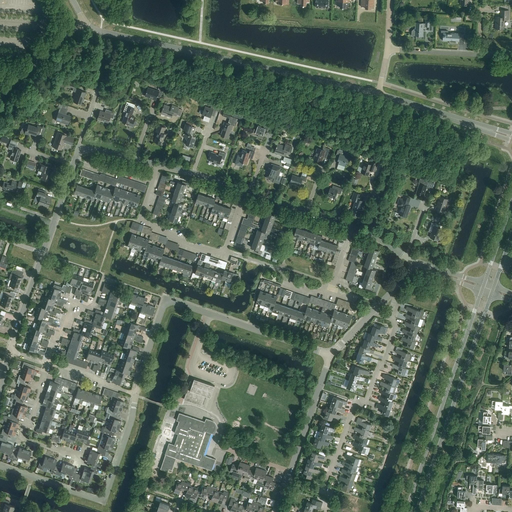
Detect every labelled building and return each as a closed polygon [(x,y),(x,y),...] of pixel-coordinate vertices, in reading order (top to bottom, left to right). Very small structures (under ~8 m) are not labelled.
[(374,7),(374,0),(361,0),(361,6),(365,7),(365,8),(371,9),(371,7),(374,7)] [(508,20),(509,10),(501,10),(501,17),(496,17),(496,21),(496,28),(503,29),(504,22),(504,20),(508,20)] [(423,36),(423,26),(425,26),(429,27),(429,21),(425,20),(425,23),(415,23),(415,29),(414,29),(412,31),(412,35),(416,36),(416,38),(420,39),(422,37),(422,36),(423,36)] [(448,31),(441,30),(441,36),(444,36),(444,40),(449,41),(449,43),(464,44),(464,33),(454,33),(448,33),(448,31)] [(86,92),(77,89),(75,89),(77,85),(69,83),(67,87),(73,89),(72,91),(76,92),(73,102),(80,105),(82,99),(83,99),(86,92)] [(159,91),(148,87),(145,96),(153,98),(152,99),(156,100),(159,91)] [(126,112),(122,123),(128,125),(133,127),(136,126),(137,122),(134,121),(135,117),(131,116),(134,108),(135,105),(127,102),(123,111),(126,112)] [(176,116),(179,108),(172,105),(172,107),(164,105),(161,113),(172,117),(173,114),(176,116)] [(60,106),(58,112),(56,120),(68,124),(71,116),(66,114),(68,109),(67,109),(60,106)] [(203,106),(202,110),(204,110),(203,114),(205,115),(203,120),(209,122),(213,110),(219,112),(220,109),(211,106),(211,108),(203,106)] [(113,119),(115,112),(108,110),(107,113),(101,111),(98,119),(107,122),(109,117),(113,119)] [(230,118),(228,123),(224,122),(222,129),(223,129),(221,136),(228,138),(230,134),(229,134),(230,130),(231,131),(233,125),(236,126),(238,119),(231,116),(232,113),(224,110),(223,115),(230,118)] [(39,135),(42,127),(37,126),(37,127),(29,124),(27,129),(26,129),(23,128),(22,129),(21,132),(22,133),(28,135),(29,133),(36,135),(36,134),(39,135)] [(186,124),(183,130),(186,131),(184,137),(187,140),(184,148),(188,150),(190,146),(193,147),(196,139),(193,135),(196,127),(186,124)] [(267,133),(270,126),(265,124),(264,128),(261,127),(262,126),(258,124),(257,129),(254,128),(252,132),(258,135),(258,136),(262,138),(264,132),(267,133)] [(162,145),(166,134),(164,133),(166,128),(158,125),(156,132),(157,132),(154,142),(162,145)] [(72,144),(74,138),(58,132),(53,146),(61,149),(64,141),(72,144)] [(11,140),(10,142),(8,148),(13,150),(10,158),(18,161),(21,150),(16,148),(17,145),(12,143),(13,141),(11,140)] [(275,152),(285,156),(286,153),(290,154),(292,147),(286,144),(285,146),(278,144),(275,152)] [(327,156),(330,149),(323,147),(322,150),(317,149),(314,158),(322,161),(324,155),(327,156)] [(243,150),(241,156),(238,155),(236,160),(237,163),(237,165),(242,166),(243,163),(247,164),(249,159),(248,159),(249,157),(253,158),(255,152),(249,150),(248,153),(247,152),(247,151),(243,150)] [(347,153),(346,156),(342,154),(343,151),(338,150),(336,156),(339,157),(338,160),(339,160),(338,163),(345,166),(346,162),(348,162),(349,159),(351,159),(353,155),(347,153)] [(224,159),(226,154),(220,151),(218,155),(216,155),(216,154),(211,152),(210,156),(211,157),(210,160),(219,164),(221,158),(224,159)] [(189,163),(191,157),(183,155),(181,161),(189,163)] [(282,161),(291,164),(293,159),(284,156),(282,161)] [(33,170),(36,163),(28,160),(26,167),(33,170)] [(375,172),(377,163),(371,161),(370,164),(364,162),(362,167),(363,167),(361,173),(368,175),(370,170),(375,172)] [(40,164),(38,169),(43,171),(42,175),(41,175),(41,176),(40,178),(47,181),(50,173),(52,174),(53,171),(49,170),(51,164),(46,162),(45,165),(40,164)] [(278,176),(281,167),(273,164),(272,169),(268,168),(265,177),(272,179),(271,181),(279,184),(281,177),(278,176)] [(302,174),(301,177),(292,175),(290,182),(300,185),(302,180),(306,181),(307,176),(306,176),(307,172),(303,171),(302,174)] [(418,183),(419,183),(416,193),(424,196),(427,187),(428,187),(428,188),(432,189),(434,183),(420,178),(418,183)] [(14,191),(17,183),(12,181),(11,184),(4,181),(2,187),(5,188),(4,191),(8,192),(9,190),(14,191)] [(169,186),(176,188),(184,191),(186,184),(188,185),(189,183),(183,181),(182,183),(178,182),(177,186),(175,185),(176,182),(171,181),(169,186)] [(73,193),(80,195),(82,187),(76,184),(73,193)] [(93,197),(97,198),(101,186),(96,185),(94,191),(95,191),(93,197)] [(101,186),(97,198),(101,200),(105,188),(101,186)] [(340,194),(343,188),(335,186),(334,189),(330,187),(327,196),(335,198),(337,193),(340,194)] [(80,195),(86,197),(88,189),(82,187),(80,195)] [(111,199),(115,200),(119,188),(114,187),(113,190),(111,199)] [(105,201),(109,189),(105,188),(101,200),(105,201)] [(119,202),(123,190),(119,188),(115,200),(119,202)] [(176,188),(174,194),(182,197),(184,197),(185,195),(183,194),(184,191),(176,188)] [(48,206),(52,197),(45,195),(47,192),(38,189),(36,196),(40,197),(38,203),(48,206)] [(95,191),(94,191),(88,189),(86,197),(92,199),(93,197),(95,191)] [(113,190),(109,189),(105,201),(109,203),(111,199),(113,190)] [(119,202),(123,203),(127,191),(123,190),(119,202)] [(127,205),(131,193),(127,191),(123,203),(127,205)] [(361,212),(365,202),(359,200),(361,195),(354,192),(352,199),(356,201),(351,213),(359,216),(360,211),(361,212)] [(136,194),(131,193),(127,205),(131,206),(136,194)] [(140,195),(136,194),(131,206),(136,208),(140,195)] [(180,203),(180,202),(182,197),(174,194),(172,200),(175,201),(180,203)] [(404,196),(403,199),(399,198),(397,205),(401,207),(399,214),(407,217),(411,206),(408,205),(410,198),(404,196)] [(444,209),(448,199),(440,197),(437,206),(436,206),(435,210),(444,213),(446,209),(444,209)] [(175,201),(173,207),(182,210),(184,204),(180,202),(180,203),(175,201)] [(182,210),(173,207),(171,213),(179,216),(182,217),(183,214),(180,214),(182,210)] [(265,218),(274,221),(276,215),(267,212),(265,218)] [(177,222),(179,216),(171,213),(169,219),(177,222)] [(265,218),(263,224),(272,227),(274,221),(265,218)] [(131,228),(134,229),(136,230),(137,228),(139,224),(133,221),(131,228)] [(272,227),(263,224),(262,228),(258,227),(259,225),(253,223),(252,224),(246,222),(245,225),(251,227),(258,229),(261,230),(266,232),(269,234),(272,227)] [(443,236),(440,235),(442,230),(438,228),(439,225),(432,222),(429,229),(433,231),(430,237),(434,239),(438,240),(439,240),(442,241),(443,236)] [(258,229),(256,235),(264,238),(266,232),(261,230),(258,229)] [(132,248),(136,235),(131,234),(127,246),(132,248)] [(132,248),(136,249),(140,237),(136,235),(132,248)] [(262,244),(264,238),(256,235),(253,241),(262,244)] [(235,242),(242,244),(243,245),(244,242),(243,241),(244,238),(237,236),(235,242)] [(145,238),(140,237),(136,249),(140,250),(145,238)] [(140,250),(144,252),(145,252),(148,243),(149,240),(145,238),(140,250)] [(262,244),(253,241),(251,247),(255,249),(255,251),(259,252),(261,253),(262,251),(260,250),(262,244)] [(148,257),(152,245),(148,243),(145,252),(144,252),(143,255),(148,257)] [(156,246),(152,245),(148,257),(152,258),(156,246)] [(160,247),(156,246),(152,258),(156,260),(160,247)] [(160,247),(156,260),(160,261),(162,255),(163,255),(165,249),(160,247)] [(368,254),(377,257),(379,251),(370,248),(368,254)] [(375,263),(377,257),(368,254),(366,260),(375,263)] [(169,257),(163,255),(162,255),(160,261),(159,263),(166,265),(169,257)] [(166,265),(172,267),(174,259),(169,257),(166,265)] [(178,269),(180,261),(174,259),(172,267),(178,269)] [(373,269),(375,263),(366,260),(364,266),(368,267),(373,269)] [(183,272),(186,263),(180,261),(178,269),(183,272)] [(202,266),(199,275),(204,276),(208,263),(206,262),(204,267),(202,266)] [(193,265),(186,263),(183,272),(190,274),(193,265)] [(368,267),(366,273),(374,276),(377,270),(373,269),(368,267)] [(22,271),(14,268),(12,269),(9,279),(20,283),(22,278),(20,277),(22,271)] [(372,282),(374,276),(366,273),(364,279),(372,282)] [(73,274),(69,284),(75,286),(78,276),(73,274)] [(83,278),(78,276),(75,286),(77,286),(76,289),(79,290),(80,287),(83,280),(83,278)] [(80,287),(79,290),(84,292),(88,282),(89,279),(84,277),(83,278),(83,280),(80,287)] [(18,289),(20,283),(9,279),(7,279),(6,282),(7,282),(6,285),(3,286),(4,288),(5,288),(14,291),(15,288),(18,289)] [(372,282),(364,279),(362,283),(360,282),(359,287),(362,288),(363,286),(370,288),(372,282)] [(84,292),(90,293),(93,284),(88,282),(84,292)] [(51,287),(50,292),(59,295),(62,288),(53,285),(53,287),(51,287)] [(4,294),(2,299),(11,302),(13,297),(9,295),(10,293),(3,290),(2,293),(4,294)] [(260,304),(265,292),(260,290),(256,303),(260,304)] [(50,292),(48,297),(55,300),(58,301),(60,302),(63,303),(66,304),(67,301),(61,299),(59,298),(59,295),(50,292)] [(111,292),(109,298),(119,301),(121,295),(115,293),(112,292),(111,292)] [(265,292),(260,304),(264,306),(269,293),(265,292)] [(269,307),(273,295),(269,293),(264,306),(269,307)] [(130,303),(136,305),(139,296),(133,294),(130,303)] [(273,295),(269,307),(273,308),(275,302),(277,296),(273,295)] [(44,302),(53,305),(55,300),(48,297),(45,296),(44,302)] [(143,303),(144,300),(145,298),(139,296),(136,305),(141,307),(143,303)] [(2,299),(0,298),(0,308),(4,310),(5,307),(9,308),(11,302),(2,299)] [(107,304),(117,307),(119,301),(109,298),(108,301),(107,304)] [(52,310),(53,305),(44,302),(42,307),(48,309),(51,310),(52,311),(52,310)] [(278,313),(281,304),(275,302),(273,308),(272,311),(278,313)] [(149,305),(143,303),(141,307),(139,313),(145,315),(149,305)] [(351,303),(349,309),(355,312),(358,305),(351,303)] [(107,304),(105,309),(115,313),(117,307),(107,304)] [(287,306),(281,304),(278,313),(284,315),(287,306)] [(149,305),(145,315),(152,317),(155,307),(149,305)] [(37,311),(47,315),(48,309),(42,307),(38,306),(37,311)] [(290,317),(293,308),(287,306),(284,315),(290,317)] [(413,312),(411,316),(420,319),(422,319),(424,312),(423,310),(421,309),(420,311),(407,306),(406,310),(413,312)] [(303,319),(307,320),(311,308),(307,307),(305,312),(305,313),(303,319)] [(320,311),(316,323),(320,325),(324,312),(326,308),(323,307),(321,311),(320,311)] [(296,319),(299,310),(293,308),(290,317),(296,319)] [(312,322),(316,309),(311,308),(307,320),(312,322)] [(104,312),(103,315),(106,316),(113,319),(115,313),(105,309),(104,312)] [(320,311),(316,309),(312,322),(316,323),(320,311)] [(330,322),(331,322),(334,323),(339,311),(334,309),(334,310),(332,315),(330,322)] [(305,312),(299,310),(296,319),(302,321),(303,319),(305,313),(305,312)] [(47,315),(37,311),(35,317),(39,318),(45,320),(47,315)] [(343,312),(339,311),(334,323),(339,325),(343,312)] [(320,325),(324,326),(328,314),(324,312),(320,325)] [(343,326),(347,314),(343,312),(339,325),(343,326)] [(94,319),(104,322),(106,316),(103,315),(101,314),(96,313),(94,319)] [(332,315),(328,314),(324,326),(328,328),(331,322),(330,322),(332,315)] [(351,315),(347,314),(343,326),(347,328),(351,315)] [(420,319),(411,316),(406,314),(405,317),(412,320),(411,323),(417,326),(420,319)] [(47,327),(49,321),(47,321),(45,320),(39,318),(37,323),(47,327)] [(94,319),(92,325),(95,326),(102,328),(104,322),(94,319)] [(85,322),(85,323),(83,328),(93,331),(95,326),(92,325),(90,324),(85,322)] [(128,322),(126,328),(136,331),(138,325),(128,322)] [(419,326),(417,326),(411,323),(406,322),(405,325),(411,327),(410,331),(417,333),(419,326)] [(37,323),(35,328),(43,331),(45,332),(47,327),(37,323)] [(373,326),(371,333),(377,336),(379,332),(386,334),(388,328),(378,324),(377,328),(373,326)] [(31,333),(41,336),(43,331),(35,328),(33,328),(31,333)] [(93,331),(83,328),(81,334),(84,335),(91,337),(93,331)] [(136,331),(126,328),(124,333),(134,337),(142,340),(143,337),(135,334),(136,331)] [(414,340),(417,333),(410,331),(403,329),(402,332),(409,334),(408,338),(414,340)] [(72,337),(82,341),(84,335),(81,334),(79,333),(74,332),(72,337)] [(31,333),(30,338),(39,342),(41,336),(31,333)] [(132,343),(134,337),(124,333),(122,339),(132,343)] [(369,333),(367,340),(373,342),(375,338),(381,341),(383,337),(377,336),(371,333),(369,333)] [(416,341),(414,340),(408,338),(403,336),(401,339),(408,342),(407,346),(413,348),(416,341)] [(62,341),(70,343),(80,347),(82,341),(72,337),(71,341),(63,338),(62,341)] [(28,343),(37,347),(39,342),(30,338),(28,343)] [(130,348),(132,343),(122,339),(120,345),(127,348),(127,347),(130,348)] [(367,340),(365,339),(362,346),(369,349),(370,345),(377,347),(378,344),(373,342),(367,340)] [(36,349),(37,347),(28,343),(26,349),(44,355),(45,352),(36,349)] [(68,349),(78,352),(80,347),(70,343),(70,344),(68,349)] [(361,346),(358,353),(365,355),(366,351),(373,354),(374,350),(369,349),(362,346),(361,346)] [(135,357),(137,351),(132,349),(130,348),(127,347),(127,348),(125,353),(135,357)] [(67,356),(70,357),(73,358),(76,358),(78,352),(68,349),(66,355),(67,356)] [(401,358),(407,360),(410,361),(412,356),(412,355),(411,354),(396,349),(395,352),(402,354),(401,358)] [(86,359),(92,361),(95,352),(89,350),(86,359)] [(99,361),(104,363),(108,353),(102,351),(101,353),(99,361)] [(101,353),(95,352),(92,361),(98,363),(99,361),(101,353)] [(114,355),(108,353),(104,363),(107,364),(104,373),(107,374),(114,355)] [(133,363),(135,357),(125,353),(123,359),(133,363)] [(365,355),(358,353),(356,360),(362,363),(364,358),(371,361),(372,358),(365,355)] [(398,365),(405,368),(407,360),(401,358),(394,356),(393,359),(400,361),(398,365)] [(121,365),(131,368),(133,363),(123,359),(121,365)] [(511,360),(511,361),(511,364),(504,363),(503,371),(507,371),(507,374),(511,374),(511,366),(511,360)] [(24,368),(23,372),(33,375),(35,369),(29,367),(30,365),(23,362),(22,367),(24,368)] [(407,368),(405,368),(398,365),(393,364),(392,367),(399,369),(398,373),(404,375),(407,368)] [(131,368),(121,365),(119,371),(126,373),(129,374),(131,368)] [(360,376),(361,372),(368,375),(369,371),(355,367),(353,374),(360,376)] [(114,369),(113,371),(115,372),(114,376),(124,379),(126,373),(119,371),(116,370),(114,369)] [(33,375),(23,372),(22,376),(19,375),(17,380),(19,381),(19,380),(24,382),(25,379),(31,381),(33,375)] [(365,378),(360,376),(353,374),(351,373),(349,380),(356,383),(356,382),(360,384),(360,383),(360,382),(359,380),(360,380),(364,381),(365,378)] [(388,383),(397,386),(399,383),(396,382),(397,379),(383,374),(382,377),(389,380),(388,383)] [(122,385),(124,379),(114,376),(112,382),(122,385)] [(211,397),(215,385),(195,379),(194,382),(190,381),(184,399),(202,405),(205,395),(211,397)] [(20,387),(19,390),(29,393),(31,388),(25,386),(26,383),(24,382),(19,380),(19,381),(17,380),(16,383),(18,383),(17,386),(20,387)] [(356,383),(349,380),(346,387),(353,390),(354,386),(362,388),(363,385),(360,384),(356,382),(356,383)] [(60,384),(57,383),(54,382),(50,381),(48,387),(62,391),(62,390),(61,389),(63,385),(60,384)] [(397,386),(388,383),(381,381),(380,384),(384,386),(383,389),(394,393),(395,393),(397,386)] [(62,391),(48,387),(46,392),(56,396),(57,392),(61,394),(62,391)] [(80,404),(85,390),(78,388),(75,398),(79,399),(77,403),(80,404)] [(391,400),(394,393),(383,389),(380,388),(379,392),(386,394),(385,398),(391,401),(391,400)] [(15,393),(13,398),(16,399),(20,401),(21,398),(26,400),(29,393),(19,390),(18,394),(15,393)] [(90,392),(85,390),(80,404),(82,404),(83,401),(87,402),(90,392)] [(56,396),(46,392),(44,398),(58,403),(58,401),(55,400),(56,396)] [(91,408),(96,394),(90,392),(87,402),(90,403),(89,407),(91,408)] [(102,396),(96,394),(91,408),(93,408),(94,404),(98,406),(102,396)] [(385,402),(384,406),(391,408),(393,401),(391,400),(391,401),(385,398),(379,396),(378,400),(385,402)] [(124,401),(117,399),(114,398),(112,397),(111,397),(110,399),(113,400),(112,404),(122,407),(124,401)] [(333,397),(331,404),(341,407),(343,404),(346,405),(347,402),(333,397)] [(58,403),(44,398),(42,405),(46,406),(56,409),(58,403)] [(16,399),(14,405),(17,406),(16,409),(26,412),(28,406),(22,404),(23,402),(20,401),(16,399)] [(502,405),(503,401),(492,400),(492,405),(495,405),(495,409),(502,409),(502,405)] [(391,408),(384,406),(377,403),(376,407),(383,409),(382,413),(388,415),(391,408)] [(120,413),(122,407),(112,404),(111,408),(108,407),(106,412),(109,413),(113,414),(114,411),(120,413)] [(331,404),(328,411),(335,414),(335,413),(337,410),(344,412),(345,409),(341,407),(331,404)] [(502,413),(511,414),(511,409),(511,405),(502,405),(502,409),(501,413),(502,413)] [(46,406),(44,411),(58,416),(59,414),(55,413),(56,409),(46,406)] [(26,412),(16,409),(15,413),(12,412),(10,417),(14,418),(14,419),(17,420),(18,417),(23,419),(26,412)] [(328,411),(327,410),(324,418),(331,420),(333,416),(339,419),(340,415),(335,413),(335,414),(328,411)] [(58,416),(44,411),(42,417),(52,421),(53,417),(57,418),(58,416)] [(487,423),(486,426),(487,426),(491,426),(493,426),(493,423),(491,423),(492,416),(488,416),(488,412),(484,412),(483,422),(487,423)] [(111,419),(109,423),(119,426),(121,420),(115,419),(117,415),(113,414),(109,413),(108,418),(111,419)] [(209,420),(208,423),(179,413),(177,421),(179,421),(178,426),(177,425),(174,433),(178,434),(174,445),(171,444),(169,447),(168,447),(165,454),(165,455),(160,469),(168,472),(169,469),(172,470),(176,458),(212,471),(216,459),(204,455),(211,434),(214,435),(216,430),(216,427),(215,424),(213,422),(212,421),(209,420)] [(14,419),(14,418),(10,417),(4,415),(3,419),(5,421),(8,422),(7,426),(17,429),(18,423),(13,421),(14,419)] [(42,417),(40,423),(54,428),(55,426),(51,425),(52,421),(42,417)] [(362,429),(369,431),(371,424),(365,422),(366,420),(358,417),(356,423),(363,425),(362,429)] [(54,428),(40,423),(38,429),(37,429),(36,432),(41,434),(42,431),(48,433),(50,429),(53,430),(54,428)] [(102,426),(101,430),(110,433),(111,431),(117,433),(119,426),(109,423),(108,427),(105,426),(105,427),(102,426)] [(322,424),(320,431),(327,433),(328,430),(335,432),(336,429),(322,424)] [(486,436),(492,436),(493,433),(490,433),(491,426),(487,426),(486,426),(479,425),(478,429),(482,429),(482,433),(486,433),(486,436)] [(3,429),(1,434),(8,436),(9,433),(14,435),(17,429),(7,426),(6,430),(3,429)] [(64,429),(62,437),(61,439),(67,441),(72,427),(70,426),(68,430),(64,429)] [(74,439),(80,441),(85,427),(83,426),(81,430),(77,429),(76,433),(74,439)] [(366,438),(369,431),(362,429),(355,426),(354,430),(361,432),(359,436),(366,438)] [(72,427),(67,441),(73,443),(74,439),(76,433),(72,432),(74,428),(72,427)] [(85,427),(80,441),(86,443),(85,444),(88,446),(91,437),(88,436),(89,433),(85,431),(87,428),(85,427)] [(104,437),(103,441),(113,444),(115,438),(109,436),(110,433),(101,430),(100,431),(103,432),(101,436),(104,437)] [(327,433),(320,431),(317,438),(324,441),(326,437),(332,439),(333,436),(327,433)] [(8,436),(1,434),(0,433),(0,445),(0,446),(0,451),(5,453),(8,443),(6,443),(8,436)] [(360,440),(359,444),(365,446),(368,439),(366,438),(359,436),(354,434),(353,437),(360,440)] [(492,440),(492,436),(486,436),(486,439),(478,438),(478,445),(481,446),(481,449),(485,449),(486,439),(492,440)] [(324,441),(317,438),(315,438),(313,445),(320,447),(321,443),(328,446),(329,442),(324,441)] [(99,444),(97,449),(104,451),(105,448),(111,450),(113,444),(103,441),(102,445),(99,444)] [(367,446),(365,446),(359,444),(353,442),(352,445),(359,448),(358,451),(365,454),(367,446)] [(8,443),(5,453),(8,454),(7,457),(12,459),(15,452),(12,451),(14,445),(8,443)] [(19,458),(22,459),(26,449),(20,447),(18,453),(15,452),(12,459),(18,461),(19,458)] [(31,451),(26,449),(22,459),(26,461),(25,464),(30,465),(33,458),(29,457),(31,451)] [(104,451),(97,449),(96,452),(91,450),(89,455),(98,459),(100,455),(102,456),(104,451)] [(317,461),(318,458),(325,460),(326,457),(313,452),(310,459),(317,461)] [(351,460),(350,463),(357,466),(359,459),(345,454),(344,457),(351,460)] [(506,455),(495,454),(495,463),(505,463),(505,459),(506,455)] [(92,464),(91,466),(98,468),(100,464),(97,463),(98,459),(89,455),(86,462),(92,464)] [(44,467),(48,468),(51,458),(45,456),(43,462),(40,461),(38,468),(43,470),(44,467)] [(57,460),(51,458),(48,468),(51,469),(50,472),(56,474),(58,467),(55,466),(57,460)] [(322,463),(317,461),(310,459),(309,458),(306,465),(313,468),(314,464),(321,466),(322,463)] [(348,470),(356,473),(357,474),(359,466),(357,466),(350,463),(343,461),(342,464),(349,467),(348,470)] [(65,474),(69,464),(63,462),(61,468),(58,467),(56,474),(60,476),(62,473),(65,474)] [(241,475),(245,464),(240,462),(238,466),(233,464),(230,472),(237,475),(238,473),(241,475)] [(73,480),(76,473),(73,472),(75,466),(69,464),(65,474),(69,475),(68,478),(73,480)] [(249,479),(252,470),(249,469),(250,466),(245,464),(241,475),(245,476),(244,479),(248,480),(249,479)] [(320,470),(313,468),(306,465),(304,473),(307,474),(306,477),(311,479),(312,475),(311,475),(312,471),(319,474),(320,470)] [(85,467),(83,473),(92,477),(94,473),(96,474),(98,468),(91,466),(90,469),(85,467)] [(254,479),(258,480),(261,469),(256,468),(255,471),(252,470),(249,479),(254,480),(254,479)] [(261,469),(258,480),(261,482),(261,483),(265,484),(268,477),(268,476),(265,475),(267,471),(261,469)] [(348,474),(347,478),(354,480),(356,473),(348,470),(342,469),(341,472),(348,474)] [(92,477),(83,473),(82,475),(76,473),(73,480),(83,484),(84,481),(90,483),(92,477)] [(469,483),(476,484),(477,483),(477,480),(477,476),(467,475),(466,479),(470,480),(469,483)] [(273,478),(268,476),(268,477),(265,484),(264,486),(268,488),(268,489),(272,491),(275,483),(272,482),(273,478)] [(351,488),(354,480),(347,478),(340,476),(339,479),(346,481),(344,485),(342,489),(349,491),(350,487),(351,488)] [(476,487),(486,488),(487,484),(483,484),(484,480),(477,480),(477,483),(476,484),(476,487)] [(181,490),(184,491),(186,483),(182,481),(181,483),(178,482),(174,492),(179,494),(181,490)] [(186,483),(184,491),(187,492),(185,496),(190,498),(194,488),(190,486),(191,485),(186,483)] [(486,488),(486,492),(493,492),(495,492),(496,491),(497,485),(487,484),(486,488)] [(206,495),(209,496),(212,488),(207,486),(207,488),(204,486),(204,485),(202,489),(203,488),(200,495),(200,497),(205,499),(206,495)] [(499,493),(509,494),(509,493),(509,489),(510,485),(503,485),(502,489),(499,489),(499,493)] [(194,488),(190,498),(196,500),(197,496),(200,497),(200,495),(203,488),(202,489),(198,487),(197,489),(194,488)] [(465,501),(467,501),(468,498),(465,497),(466,491),(462,490),(462,487),(458,487),(457,497),(461,497),(461,500),(465,501)] [(211,501),(216,502),(220,492),(216,491),(217,489),(212,488),(209,496),(212,497),(211,501)] [(223,493),(220,492),(216,502),(221,504),(223,500),(226,501),(228,493),(224,492),(223,493)] [(3,508),(13,511),(15,506),(8,504),(9,501),(4,499),(2,505),(4,506),(3,508)] [(231,511),(235,511),(239,503),(235,502),(236,500),(231,499),(228,507),(231,508),(230,511),(231,511)] [(308,501),(305,509),(312,511),(313,507),(320,510),(323,502),(313,499),(312,503),(308,501)] [(250,511),(251,510),(254,511),(257,503),(253,501),(252,503),(249,502),(249,500),(247,504),(248,504),(245,511),(244,511),(250,511)] [(465,508),(465,501),(461,500),(453,500),(453,503),(457,504),(456,507),(460,508),(460,511),(466,511),(467,508),(465,508)] [(242,504),(239,503),(235,511),(241,511),(242,511),(243,511),(244,511),(245,511),(248,504),(247,504),(243,503),(242,504)] [(262,505),(257,503),(254,511),(256,511),(263,511),(265,506),(264,507),(261,506),(262,505)]
